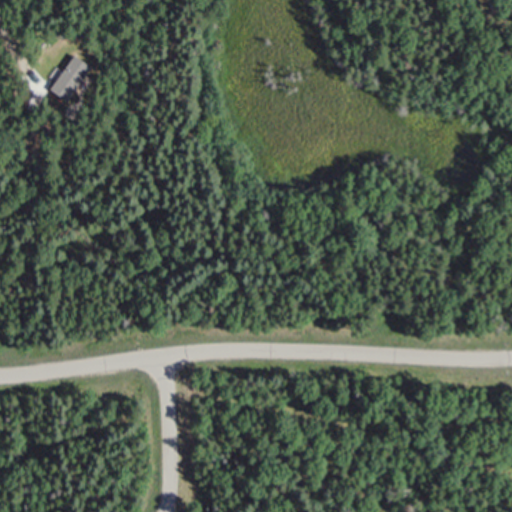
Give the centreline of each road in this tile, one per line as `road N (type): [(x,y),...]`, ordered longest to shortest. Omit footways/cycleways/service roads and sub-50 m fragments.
road 1 (residential): [(0,376),(222,349),(511,358)]
road 2 (residential): [(163,354),(168,511)]
